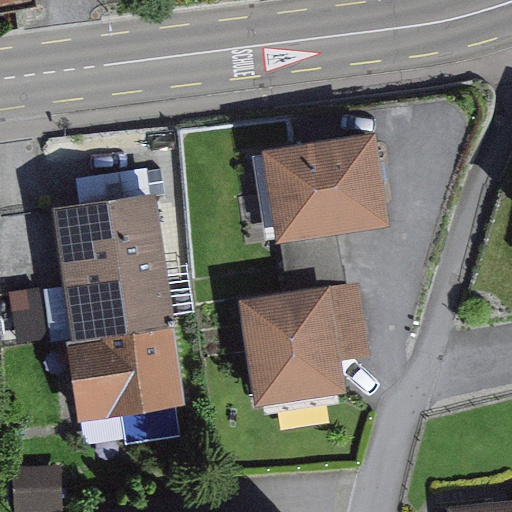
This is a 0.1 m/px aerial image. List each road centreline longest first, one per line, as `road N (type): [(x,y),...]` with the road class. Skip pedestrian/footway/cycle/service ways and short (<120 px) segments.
road 1 (primary): [(511,4),(425,27),(0,81)]
road 2 (residential): [(389,511),(425,380)]
